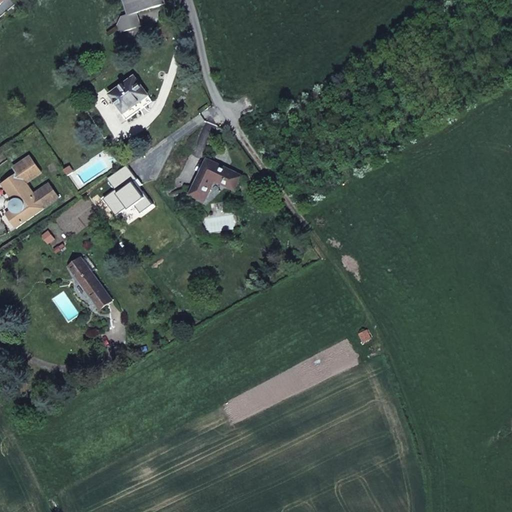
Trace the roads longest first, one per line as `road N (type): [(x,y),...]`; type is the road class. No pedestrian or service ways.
road 1 (track): [(427,511),(422,453),(385,343),(301,213)]
road 2 (residential): [(191,0),(227,114),(301,213)]
road 3 (unclassified): [(0,335),(36,361),(67,371),(99,367),(117,357),(120,318)]
